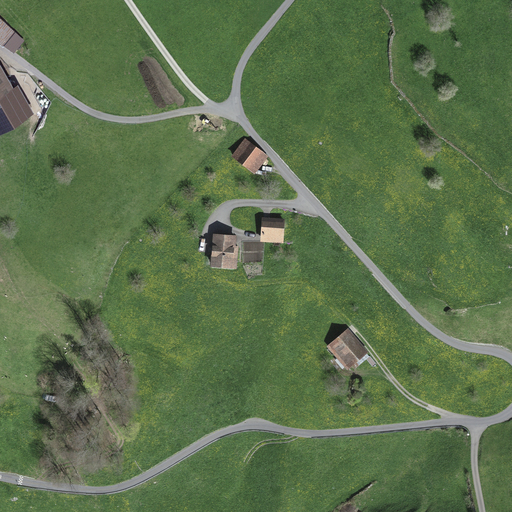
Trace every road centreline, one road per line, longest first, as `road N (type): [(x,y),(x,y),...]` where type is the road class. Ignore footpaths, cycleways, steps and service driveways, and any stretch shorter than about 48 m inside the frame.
road 1 (unclassified): [(511,410),(488,421),(317,434),(242,426),(110,488),(0,475)]
road 2 (unclassified): [(233,111),(420,321),(446,339),(511,358)]
road 3 (unclassified): [(233,111),(248,50),(291,0)]
